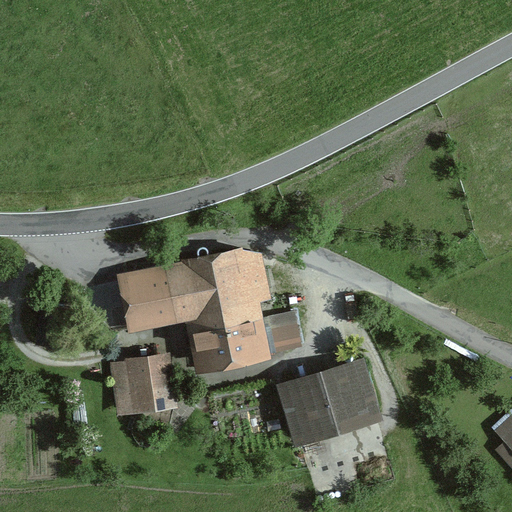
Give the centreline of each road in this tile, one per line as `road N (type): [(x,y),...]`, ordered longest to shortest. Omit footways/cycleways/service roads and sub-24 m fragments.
road 1 (unclassified): [(48,224),(229,187),(511,45)]
road 2 (unclassified): [(48,224),(124,251),(239,238),(283,243),(511,357)]
